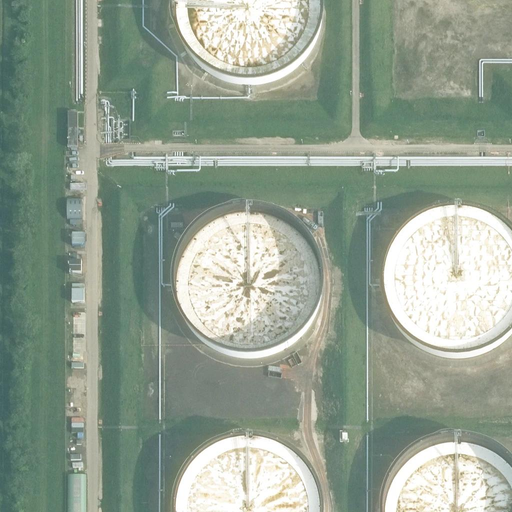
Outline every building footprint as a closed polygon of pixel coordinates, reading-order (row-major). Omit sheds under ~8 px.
[(300,63),(317,43),(326,19),(326,0),(175,0),(175,4),(179,28),(190,49),(207,66),(229,77),(252,80),(278,76),(300,63)] [(78,114),(68,114),(68,148),(78,148),(78,114)] [(82,221),(82,198),(67,198),(67,221),(82,221)] [(508,339),(511,335),(511,220),(491,207),(465,200),(439,202),(416,212),(397,229),(385,251),(380,275),(383,300),(394,323),(411,341),(434,353),(458,357),(485,352),(508,339)] [(301,338),(318,318),(327,293),(328,267),(320,243),(304,222),(282,207),(257,201),(231,203),(208,213),(189,230),(177,252),(173,276),(176,301),(187,323),(205,341),(227,352),(252,356),(278,351),(301,338)] [(84,235),(73,235),(73,247),(84,247),(84,235)] [(328,511),(328,494),(320,470),(303,450),(281,436),(256,431),(230,434),(208,445),(191,462),(180,484),(176,508),(176,511),(328,511)] [(511,511),(511,454),(490,440),(465,434),(439,436),(417,446),(399,463),(387,484),(383,508),(383,511),(511,511)] [(86,511),(86,476),(67,476),(67,511),(86,511)]
